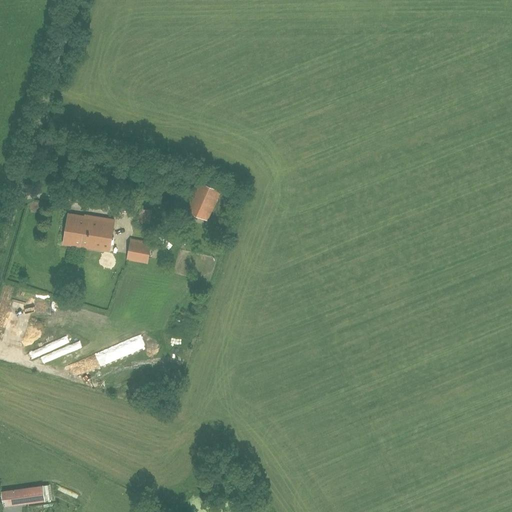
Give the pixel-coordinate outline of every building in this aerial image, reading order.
[(208,221),(222,191),(197,180),(184,210),(208,221)] [(139,211),(138,225),(154,225),(155,211),(139,211)] [(85,215),(69,213),(64,243),(110,250),(115,219),(86,214),(85,215)] [(131,240),(127,259),(147,263),(151,244),(131,240)] [(42,484),(2,490),(4,506),(45,499),(42,484)]
